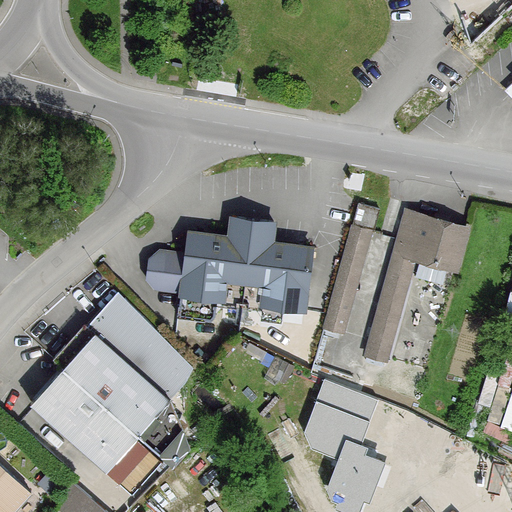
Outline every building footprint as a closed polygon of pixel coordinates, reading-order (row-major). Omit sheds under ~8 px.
[(358,202),(353,222),(373,228),(379,208),(358,202)] [(467,226),(408,210),(368,354),(385,358),(414,254),(456,265),(467,226)] [(274,221),(233,215),(231,235),(226,278),(266,282),(272,241),(274,221)] [(371,229),(352,224),(324,327),(342,332),(371,229)] [(223,298),(231,235),(190,230),(187,253),(161,250),(150,258),(148,271),(157,282),(183,285),(182,292),(223,298)] [(305,308),(312,246),(272,241),(266,282),(263,303),(286,306),(305,308)] [(226,278),(223,298),(223,304),(263,308),(263,303),(266,282),(226,278)] [(357,307),(355,330),(372,332),(374,308),(357,307)] [(63,367),(31,402),(117,477),(149,443),(173,464),(189,445),(184,431),(178,417),(171,397),(96,331),(63,367)] [(368,445),(385,394),(332,375),(308,441),(344,454),(330,495),(371,509),(390,453),(368,445)] [(183,384),(169,395),(171,397),(178,417),(185,411),(184,386),(183,384)] [(185,411),(178,417),(184,431),(191,428),(185,411)] [(142,499),(173,464),(149,443),(117,477),(142,499)] [(0,505),(7,511),(12,511),(31,492),(0,463),(0,505)] [(109,511),(72,479),(61,503),(71,511),(109,511)]
